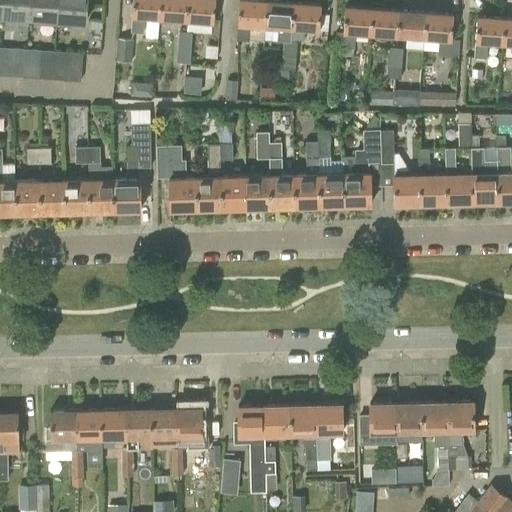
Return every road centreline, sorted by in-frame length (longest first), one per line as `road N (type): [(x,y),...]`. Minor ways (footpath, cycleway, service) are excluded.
road 1 (residential): [(0,249),(511,233)]
road 2 (residential): [(0,349),(511,335)]
